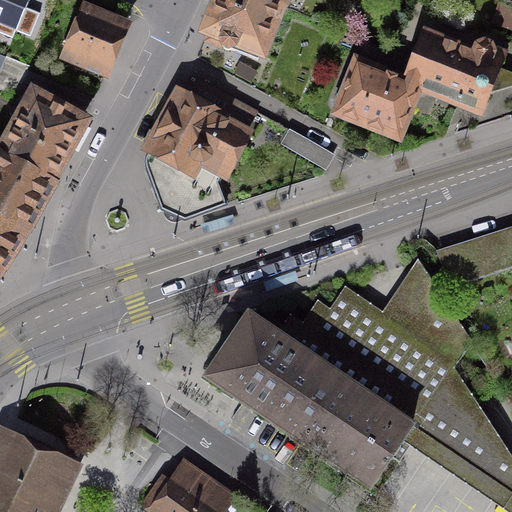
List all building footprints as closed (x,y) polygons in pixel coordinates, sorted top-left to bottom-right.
[(26,8),(29,0),(0,0),(0,25),(16,32),(17,32),(30,37),(40,14),(26,8)] [(261,53),(280,6),(266,0),(219,0),(217,8),(207,31),(221,37),(217,46),(226,49),(227,50),(228,50),(229,50),(230,50),(231,50),(258,60),(261,52),(261,53)] [(123,27),(87,12),(68,55),(105,71),(114,49),(123,27)] [(419,51),(415,50),(409,66),(412,68),(407,83),(418,87),(456,102),(456,104),(458,104),(459,103),(478,111),(478,112),(480,113),(490,87),(503,55),(500,54),(500,55),(493,52),(493,51),(492,49),(492,48),(491,47),(490,46),(488,45),(487,45),(486,44),(484,44),(483,44),(482,44),(480,45),(479,46),(478,47),(477,48),(476,50),(474,55),(460,49),(461,48),(458,47),(458,48),(444,43),(444,41),(442,41),(441,42),(427,36),(428,35),(425,34),(419,51)] [(407,83),(357,64),(338,114),(389,134),(392,127),(401,131),(408,113),(418,87),(407,83)] [(257,112),(191,77),(180,97),(179,96),(148,154),(151,156),(150,167),(147,169),(162,210),(164,211),(170,211),(174,212),(178,214),(182,219),(184,220),(226,205),(218,184),(216,182),(219,176),(223,169),(226,170),(257,112)] [(27,109),(2,155),(50,181),(67,152),(83,122),(37,97),(36,97),(34,96),(33,96),(32,96),(31,96),(30,97),(29,97),(28,98),(27,99),(25,104),(25,105),(25,107),(26,108),(27,109)] [(333,155),(292,131),(284,145),(304,157),(325,169),(333,155)] [(37,205),(50,181),(2,155),(1,154),(0,154),(0,215),(24,229),(37,205)] [(24,229),(0,215),(0,268),(5,261),(11,252),(18,241),(24,229)] [(511,231),(486,240),(441,254),(446,272),(455,286),(511,268),(511,231)] [(281,329),(248,308),(226,344),(203,376),(372,492),(406,443),(510,511),(511,511),(511,454),(455,367),(474,342),(418,260),(383,312),(345,287),(331,308),(319,300),(303,321),(291,313),(281,329)] [(43,511),(65,466),(9,440),(0,459),(0,511),(43,511)] [(175,485),(168,495),(156,486),(146,501),(161,511),(214,511),(207,507),(220,489),(187,467),(175,485)]
